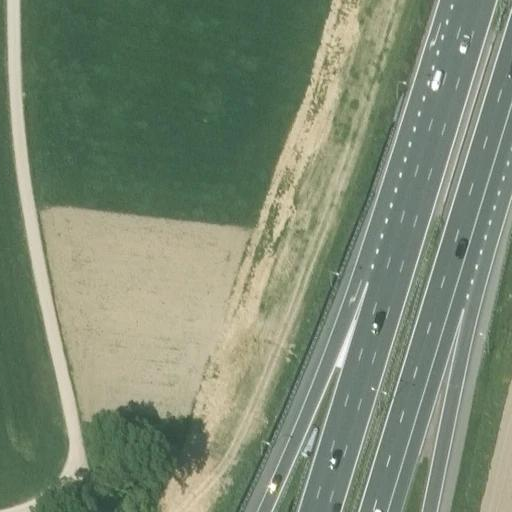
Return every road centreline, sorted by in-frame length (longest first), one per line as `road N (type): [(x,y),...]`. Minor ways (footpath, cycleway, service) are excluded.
road 1 (track): [(12,0),(30,218),(85,493)]
road 2 (motorway): [(474,0),(386,286)]
road 3 (motorway): [(386,286),(327,365),(261,511)]
road 4 (motorway): [(440,304),(511,70)]
road 5 (motorway): [(386,286),(318,511)]
road 6 (motorway): [(377,511),(440,304)]
road 7 (motorway): [(429,511),(439,460),(440,304)]
